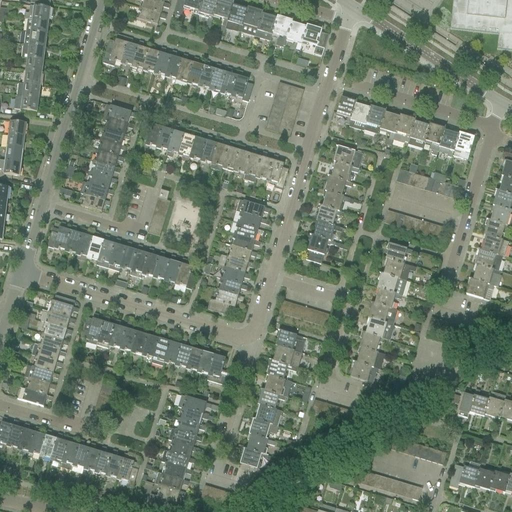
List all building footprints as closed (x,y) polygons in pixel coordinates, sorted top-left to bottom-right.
[(143,4),(142,9),(161,15),(162,10),(160,10),(161,8),(168,10),(170,6),(164,4),(150,0),(143,0),(143,4)] [(178,0),(175,12),(174,16),(181,18),(183,12),(184,8),(194,11),(193,18),(191,22),(195,23),(197,19),(197,17),(198,14),(202,0),(178,0)] [(202,0),(198,14),(197,17),(203,19),(208,20),(205,28),(209,29),(210,29),(211,25),(213,17),(218,0),(217,0),(217,2),(212,1),(212,0),(211,0),(211,1),(209,0),(202,0)] [(218,0),(213,17),(224,20),(222,26),(220,33),(224,35),(225,31),(226,28),(228,23),(233,7),(234,3),(233,3),(233,5),(227,3),(228,1),(227,3),(220,1),(218,0)] [(511,0),(453,0),(450,30),(499,35),(497,50),(511,51),(511,0)] [(26,14),(25,20),(28,20),(48,23),(49,18),(52,18),(53,10),(50,10),(50,9),(40,8),(34,7),(30,7),(29,15),(26,14)] [(226,28),(225,31),(237,34),(237,33),(240,34),(241,34),(243,25),(248,9),(247,11),(242,10),(242,7),(241,9),(234,7),(233,7),(228,23),(226,28)] [(161,15),(142,9),(140,9),(139,9),(141,10),(139,15),(140,15),(138,20),(136,20),(157,26),(159,21),(157,21),(158,19),(165,21),(166,17),(161,15)] [(243,25),(241,34),(256,38),(256,36),(262,15),(263,11),(258,10),(257,10),(257,12),(249,10),(249,9),(248,9),(243,25)] [(270,43),(273,34),(278,18),(277,17),(276,20),(271,18),(272,16),(271,18),(263,16),(264,16),(262,15),(256,36),(256,38),(255,38),(270,43)] [(278,18),(273,34),(279,36),(279,37),(282,38),(282,40),(278,39),(277,44),(278,45),(277,48),(283,49),(284,47),(285,47),(285,45),(286,44),(287,40),(293,20),(292,22),(287,21),(287,18),(286,21),(279,18),(278,18)] [(28,20),(26,33),(47,36),(48,23),(28,20)] [(300,52),(302,43),(307,26),(306,29),(301,27),(302,25),(301,25),(300,27),(293,25),(293,24),(292,24),(293,20),(287,40),(297,44),(295,50),(300,52)] [(307,26),(302,43),(308,44),(315,47),(317,47),(325,49),(326,44),(329,35),(321,33),(322,29),(321,31),(316,29),(317,27),(316,27),(316,29),(308,27),(307,26)] [(26,33),(25,46),(45,49),(47,36),(26,33)] [(116,62),(121,64),(128,40),(123,39),(124,38),(117,36),(115,45),(109,43),(103,64),(114,68),(116,62)] [(127,65),(132,67),(138,48),(133,47),(132,48),(130,47),(132,40),(128,39),(128,40),(121,64),(120,65),(121,66),(121,64),(127,66),(127,65)] [(141,76),(142,72),(149,51),(143,50),(143,51),(141,51),(143,44),(139,42),(138,48),(132,67),(130,73),(141,76)] [(21,59),(27,60),(43,62),(45,49),(25,46),(23,46),(21,59)] [(149,72),(154,74),(160,55),(155,53),(154,55),(152,54),(154,47),(150,46),(149,51),(142,72),(143,72),(143,71),(149,73),(149,72)] [(325,49),(315,47),(313,55),(322,58),(325,49)] [(160,75),(165,77),(171,58),(166,57),(165,58),(163,57),(165,50),(161,49),(160,55),(154,74),(154,75),(154,76),(155,74),(160,76),(160,75)] [(171,79),(176,80),(181,61),(177,60),(177,61),(174,61),(176,54),(172,52),(171,58),(165,77),(165,79),(166,77),(171,79)] [(182,82),(186,83),(192,64),(187,63),(187,65),(185,64),(187,57),(183,56),(181,61),(176,80),(176,82),(176,81),(182,82)] [(193,86),(198,87),(203,68),(198,66),(198,68),(196,67),(198,60),(194,59),(192,64),(186,83),(186,86),(187,84),(193,86)] [(27,60),(26,72),(42,75),(43,62),(27,60)] [(297,60),(296,66),(306,69),(308,63),(297,60)] [(204,89),(209,90),(214,71),(209,69),(209,71),(207,71),(209,63),(205,62),(203,68),(198,87),(197,89),(198,87),(204,89)] [(215,92),(220,93),(225,74),(220,73),(220,74),(218,74),(220,66),(216,65),(214,71),(209,90),(208,92),(209,92),(209,91),(215,92)] [(226,95),(231,97),(237,78),(232,76),(231,78),(229,77),(231,70),(227,69),(225,74),(220,93),(219,95),(220,95),(220,94),(226,96),(226,95)] [(26,72),(24,85),(40,87),(42,75),(26,72)] [(237,78),(231,97),(230,99),(231,99),(231,97),(237,99),(242,100),(241,102),(248,104),(253,86),(247,85),(248,81),(243,79),(242,81),(240,80),(242,73),(238,72),(237,78)] [(124,88),(126,80),(119,78),(116,86),(124,88)] [(278,84),(277,90),(289,93),(291,88),(278,84)] [(17,98),(22,98),(38,100),(40,87),(24,85),(19,85),(17,98)] [(291,88),(289,93),(302,97),(303,91),(291,88)] [(277,90),(275,96),(287,99),(289,93),(277,90)] [(289,93),(287,99),(300,103),(302,97),(289,93)] [(275,96),(273,101),(286,105),(287,99),(275,96)] [(14,111),(20,112),(37,114),(38,100),(22,98),(16,98),(14,111)] [(183,99),(181,105),(192,108),(194,102),(183,99)] [(287,99),(286,105),(298,109),(300,103),(287,99)] [(345,125),(349,126),(356,105),(357,101),(356,101),(356,104),(350,102),(351,100),(351,99),(350,102),(343,100),(343,99),(341,99),(336,116),(336,115),(347,119),(345,125)] [(273,101),(271,107),(284,111),(286,105),(273,101)] [(286,105),(284,111),(296,115),(298,109),(286,105)] [(363,133),(364,131),(371,108),(370,107),(370,110),(365,108),(365,106),(364,108),(357,106),(356,105),(349,126),(349,128),(363,133)] [(106,106),(103,117),(104,118),(109,119),(128,125),(129,120),(128,119),(128,117),(136,120),(137,115),(110,107),(106,106)] [(271,107),(270,113),(282,117),(284,111),(271,107)] [(364,131),(364,132),(378,136),(379,135),(380,133),(380,131),(385,114),(386,110),(385,112),(380,111),(381,108),(380,108),(380,111),(372,108),(371,108),(364,131)] [(228,110),(225,118),(231,120),(234,112),(228,110)] [(284,111),(282,117),(295,120),(296,115),(284,111)] [(270,113),(268,119),(280,122),(282,117),(270,113)] [(380,131),(380,133),(386,135),(387,133),(391,134),(389,140),(393,142),(401,116),(400,116),(399,119),(394,117),(395,115),(394,115),(394,117),(386,115),(387,114),(385,114),(380,131)] [(410,140),(415,123),(416,119),(415,119),(415,121),(409,120),(410,117),(409,119),(402,117),(401,116),(393,142),(404,145),(404,143),(408,144),(410,140)] [(282,117),(280,122),(293,126),(295,120),(282,117)] [(104,118),(102,123),(106,125),(107,125),(105,130),(124,136),(126,131),(124,130),(125,128),(132,131),(134,126),(128,125),(109,119),(104,118)] [(268,119),(266,125),(279,128),(280,122),(268,119)] [(145,146),(156,148),(162,129),(157,127),(156,129),(154,129),(156,121),(152,120),(144,147),(145,147),(145,146)] [(280,122),(279,128),(291,132),(293,126),(280,122)] [(10,123),(8,136),(24,138),(26,125),(10,123)] [(162,150),(167,152),(173,132),(168,131),(167,133),(165,132),(167,125),(163,123),(162,129),(156,148),(155,150),(156,150),(156,149),(162,151),(162,150)] [(423,151),(424,144),(430,125),(429,128),(424,126),(424,124),(424,123),(423,126),(416,124),(416,123),(415,123),(410,140),(408,144),(408,146),(423,151)] [(265,130),(277,134),(279,128),(266,125),(265,130)] [(424,144),(431,146),(430,150),(433,152),(432,156),(437,157),(438,153),(444,132),(446,128),(445,128),(444,130),(439,129),(440,126),(439,126),(439,128),(431,126),(432,126),(430,125),(424,144)] [(173,153),(178,155),(184,136),(179,134),(179,136),(176,135),(179,128),(174,127),(173,132),(167,152),(166,154),(167,154),(166,157),(171,159),(173,153)] [(279,128),(277,134),(290,138),(291,132),(279,128)] [(104,136),(102,141),(121,147),(123,142),(121,142),(122,139),(129,142),(130,138),(124,136),(105,130),(103,129),(103,130),(105,130),(103,136),(104,136)] [(184,156),(189,158),(194,139),(190,137),(189,139),(187,138),(189,131),(185,130),(184,136),(178,155),(177,157),(178,157),(178,155),(184,157),(184,156)] [(452,159),(453,156),(460,134),(459,134),(458,136),(453,135),(454,132),(453,135),(446,133),(446,132),(444,132),(438,153),(449,156),(448,158),(452,159)] [(195,160),(200,161),(205,142),(201,141),(200,142),(198,142),(200,134),(196,133),(194,139),(189,158),(188,160),(189,160),(189,158),(195,160)] [(453,156),(453,157),(463,161),(467,162),(475,137),(474,136),(473,139),(469,137),(469,135),(468,137),(461,135),(460,134),(455,151),(453,156)] [(8,136),(6,149),(23,151),(24,138),(8,136)] [(207,163),(211,165),(217,145),(212,144),(211,146),(209,145),(211,138),(207,136),(200,161),(199,163),(200,164),(200,162),(206,164),(207,163)] [(100,147),(99,152),(118,158),(119,153),(118,153),(118,151),(126,153),(127,149),(121,147),(102,141),(100,140),(100,141),(101,141),(100,147)] [(221,172),(222,170),(228,149),(223,147),(222,149),(220,148),(223,141),(218,140),(217,145),(211,165),(210,169),(221,173),(221,172)] [(228,149),(222,170),(233,173),(239,152),(234,151),(234,152),(231,152),(234,144),(230,143),(228,149)] [(234,172),(244,175),(250,155),(245,154),(245,156),(243,155),(245,148),(240,146),(239,152),(233,173),(234,172)] [(334,161),(333,162),(350,167),(358,170),(363,155),(361,155),(336,147),(336,148),(338,148),(337,153),(334,153),(337,154),(334,161)] [(5,162),(21,164),(23,151),(6,149),(5,162)] [(254,184),(255,180),(261,159),(256,157),(256,159),(254,158),(256,151),(252,150),(250,155),(244,175),(243,181),(254,184)] [(97,158),(95,163),(115,169),(116,164),(114,164),(115,162),(122,164),(124,160),(118,158),(99,152),(97,151),(97,152),(98,152),(96,158),(97,158)] [(262,180),(267,181),(272,162),(267,161),(267,162),(265,162),(267,155),(263,153),(261,159),(255,180),(256,179),(262,180)] [(502,176),(501,177),(511,180),(511,156),(503,153),(502,154),(503,154),(501,161),(500,161),(506,163),(504,168),(502,167),(502,168),(504,168),(502,176)] [(272,162),(267,181),(266,183),(274,186),(273,190),(282,192),(288,171),(282,169),(283,165),(278,164),(278,165),(276,165),(278,158),(274,157),(272,162)] [(0,161),(0,170),(4,171),(3,176),(9,176),(19,178),(21,164),(5,162),(0,161)] [(331,176),(331,178),(347,183),(351,172),(357,174),(358,170),(350,167),(333,162),(333,163),(336,164),(334,169),(332,168),(334,169),(332,176),(331,176)] [(90,173),(90,174),(111,180),(113,175),(111,175),(112,173),(119,175),(120,171),(115,169),(95,163),(93,163),(95,164),(93,169),(94,169),(92,174),(90,173)] [(396,183),(402,185),(405,173),(399,171),(396,183)] [(402,185),(407,187),(411,174),(405,173),(402,185)] [(90,180),(89,185),(108,191),(109,186),(108,186),(108,184),(116,186),(117,182),(111,180),(90,174),(91,175),(90,180)] [(407,187),(413,189),(417,176),(411,174),(407,187)] [(325,190),(325,192),(341,197),(344,186),(351,188),(352,184),(347,183),(331,178),(327,176),(327,177),(329,178),(328,183),(325,182),(325,183),(328,183),(325,191),(325,190)] [(413,189),(419,190),(423,178),(417,176),(413,189)] [(499,191),(499,192),(511,196),(511,180),(501,177),(503,178),(502,183),(499,183),(502,184),(499,191)] [(419,190),(425,192),(428,180),(423,178),(419,190)] [(425,192),(431,194),(434,181),(428,180),(425,192)] [(456,188),(458,188),(462,190),(465,182),(458,180),(456,188)] [(431,194),(436,195),(440,183),(434,181),(431,194)] [(83,183),(79,195),(85,197),(105,202),(106,197),(104,197),(105,195),(113,197),(114,193),(108,191),(89,185),(83,183)] [(436,195),(442,197),(446,185),(440,183),(436,195)] [(442,197),(448,199),(452,187),(446,185),(442,197)] [(0,201),(7,203),(8,197),(12,194),(9,190),(9,189),(6,186),(3,188),(0,188),(0,201)] [(452,187),(448,199),(454,201),(458,188),(456,188),(452,187)] [(160,191),(158,199),(167,202),(169,194),(160,191)] [(493,205),(492,207),(511,212),(511,196),(499,192),(495,191),(495,192),(497,192),(495,197),(493,197),(495,198),(493,205)] [(322,206),(322,207),(339,212),(342,202),(348,204),(349,200),(350,200),(341,197),(325,192),(324,192),(327,193),(325,198),(323,197),(323,198),(325,199),(323,206),(322,206)] [(80,206),(80,207),(101,214),(103,208),(101,208),(102,206),(109,208),(110,204),(105,202),(85,197),(83,202),(84,202),(82,207),(80,206)] [(158,199),(156,205),(168,209),(170,203),(167,202),(158,199)] [(239,201),(236,212),(240,214),(261,220),(263,215),(261,214),(261,212),(269,215),(270,211),(239,201)] [(156,205),(154,211),(166,214),(168,209),(156,205)] [(316,220),(316,222),(332,226),(335,216),(342,218),(343,214),(339,212),(322,207),(318,206),(320,207),(319,212),(317,212),(316,212),(319,213),(317,220),(316,220)] [(490,222),(511,228),(511,212),(492,207),(494,208),(493,213),(491,212),(491,213),(493,213),(490,221),(490,222)] [(154,211),(152,217),(165,220),(166,214),(154,211)] [(383,224),(389,226),(393,214),(387,212),(383,224)] [(240,221),(238,225),(258,231),(259,226),(257,226),(258,224),(265,226),(269,227),(270,223),(266,222),(267,222),(261,220),(240,214),(240,215),(242,215),(240,221)] [(389,226),(395,228),(399,215),(393,214),(389,226)] [(395,228),(401,230),(405,217),(399,215),(395,228)] [(152,217),(151,223),(163,226),(165,220),(152,217)] [(401,230),(407,231),(410,219),(405,217),(401,230)] [(407,231),(412,233),(416,221),(410,219),(407,231)] [(412,233),(418,235),(422,222),(416,221),(412,233)] [(484,235),(483,236),(500,241),(503,230),(510,232),(511,228),(490,222),(486,221),(488,222),(487,227),(484,226),(484,227),(486,227),(484,235)] [(314,236),(314,235),(313,237),(330,242),(333,231),(339,233),(341,229),(332,226),(316,222),(318,222),(316,228),(314,227),(316,228),(314,236)] [(418,235),(424,237),(428,224),(422,222),(418,235)] [(60,250),(65,252),(70,232),(66,231),(65,233),(63,232),(65,225),(61,223),(58,235),(51,233),(47,248),(54,250),(54,249),(60,251),(60,250)] [(151,223),(149,228),(161,232),(163,226),(151,223)] [(229,234),(235,236),(254,242),(256,237),(254,237),(255,235),(262,237),(263,233),(258,231),(238,225),(232,223),(229,234)] [(424,237),(430,238),(434,226),(428,224),(424,237)] [(430,238),(436,240),(439,228),(434,226),(430,238)] [(71,254),(76,255),(81,236),(77,234),(76,236),(74,235),(76,228),(72,227),(70,232),(65,252),(64,254),(65,252),(71,254)] [(161,232),(149,228),(147,234),(159,238),(161,232)] [(439,228),(436,240),(442,242),(445,229),(439,228)] [(74,260),(85,264),(93,239),(88,238),(87,239),(85,239),(87,231),(83,230),(81,236),(76,255),(74,260)] [(93,239),(87,259),(91,260),(98,262),(103,242),(99,241),(98,243),(96,242),(98,235),(94,233),(93,239)] [(233,243),(232,248),(251,253),(253,248),(251,248),(251,246),(259,248),(260,244),(254,242),(237,237),(235,236),(234,241),(233,243)] [(313,237),(309,236),(311,237),(310,242),(308,241),(307,242),(310,242),(308,250),(307,250),(307,252),(308,252),(306,261),(321,266),(324,256),(323,256),(326,245),(333,247),(334,243),(330,242),(313,237)] [(481,251),(502,258),(504,258),(508,244),(500,241),(483,236),(483,237),(485,237),(484,242),(482,242),(484,243),(482,250),(481,250),(481,251)] [(107,270),(108,267),(115,246),(110,244),(109,246),(107,245),(109,238),(105,237),(103,242),(98,262),(96,267),(107,270)] [(107,270),(107,271),(118,274),(119,270),(120,268),(126,249),(121,248),(120,249),(118,249),(120,241),(116,240),(115,246),(109,264),(108,267),(107,270)] [(126,270),(131,271),(137,252),(132,251),(131,253),(129,252),(131,245),(127,243),(126,249),(120,268),(119,270),(120,270),(120,269),(126,270)] [(386,259),(385,261),(388,261),(402,265),(405,255),(412,257),(413,252),(388,245),(390,246),(389,251),(386,251),(388,252),(386,259)] [(131,271),(129,277),(141,280),(142,277),(142,275),(142,274),(148,256),(143,254),(142,256),(140,255),(143,248),(138,247),(137,252),(131,271)] [(229,254),(228,258),(248,264),(249,260),(247,259),(248,257),(255,259),(256,255),(257,255),(251,253),(232,248),(231,252),(230,254),(229,254)] [(142,277),(146,278),(147,277),(148,277),(148,276),(153,278),(159,259),(154,258),(153,259),(151,259),(153,251),(149,250),(148,256),(142,274),(142,275),(142,277)] [(502,258),(481,251),(477,250),(477,251),(479,251),(478,256),(475,256),(478,257),(475,264),(475,266),(498,273),(502,258)] [(159,280),(164,281),(170,262),(165,261),(164,263),(162,262),(164,254),(160,253),(159,259),(153,278),(152,280),(153,280),(153,278),(159,280)] [(170,283),(175,285),(181,266),(176,264),(175,266),(173,265),(176,258),(172,257),(170,262),(164,281),(164,283),(164,282),(170,283)] [(228,259),(225,270),(244,276),(246,271),(244,270),(245,268),(252,270),(253,266),(248,264),(228,258),(227,258),(226,259),(228,259)] [(181,266),(175,285),(174,286),(175,287),(175,285),(181,287),(182,286),(186,288),(186,290),(191,291),(196,276),(191,275),(192,269),(187,267),(186,269),(184,268),(187,261),(183,260),(181,266)] [(415,269),(402,265),(388,261),(386,267),(384,266),(383,267),(386,267),(384,275),(383,274),(383,276),(379,275),(381,276),(406,282),(406,283),(409,272),(414,274),(415,269)] [(206,264),(203,275),(209,277),(212,266),(206,264)] [(472,279),(472,281),(488,286),(493,287),(495,288),(498,277),(500,273),(498,273),(475,266),(474,266),(477,267),(475,272),(473,271),(473,272),(475,272),(473,279),(472,279)] [(223,276),(222,281),(241,286),(243,282),(241,281),(241,279),(249,281),(250,277),(244,276),(225,270),(223,269),(223,270),(225,270),(223,276)] [(401,297),(406,282),(381,276),(380,281),(377,280),(377,281),(379,282),(377,289),(376,291),(378,291),(401,297)] [(220,287),(218,292),(238,298),(239,293),(238,292),(238,290),(245,292),(247,288),(241,286),(222,281),(221,281),(220,280),(220,281),(222,281),(220,287)] [(488,286),(472,281),(468,280),(470,281),(469,286),(466,285),(466,286),(469,286),(466,294),(465,296),(489,303),(493,287),(488,286)] [(116,281),(114,287),(126,291),(127,285),(116,281)] [(175,287),(174,286),(173,291),(184,294),(186,290),(186,288),(182,286),(181,287),(175,285),(175,287)] [(238,298),(218,292),(217,291),(217,292),(218,292),(217,298),(217,297),(215,302),(214,302),(213,302),(209,301),(207,311),(226,316),(229,307),(234,309),(236,304),(234,303),(235,301),(242,303),(243,299),(238,298)] [(370,305),(372,306),(390,310),(393,300),(400,302),(401,297),(378,291),(377,296),(375,296),(377,297),(375,304),(374,304),(374,305),(370,304),(370,305)] [(51,309),(50,314),(70,320),(71,315),(69,314),(70,312),(77,314),(78,310),(73,308),(74,303),(55,297),(53,303),(52,302),(52,303),(54,303),(52,309),(51,309)] [(278,315),(284,316),(288,304),(282,302),(278,315)] [(284,316),(290,318),(294,306),(288,304),(284,316)] [(290,318),(296,320),(300,307),(294,306),(290,318)] [(368,318),(367,320),(393,327),(397,312),(390,310),(372,306),(371,311),(368,310),(368,311),(370,311),(368,318)] [(296,320),(302,322),(305,309),(300,307),(296,320)] [(302,322),(308,323),(311,311),(305,309),(302,322)] [(308,323),(313,325),(317,313),(311,311),(308,323)] [(24,312),(22,318),(31,321),(32,315),(24,312)] [(48,320),(47,325),(66,331),(68,326),(66,325),(67,323),(74,325),(75,321),(70,320),(50,314),(48,313),(48,314),(50,314),(49,320),(48,320)] [(313,325),(319,327),(323,314),(317,313),(313,325)] [(323,314),(319,327),(325,329),(329,316),(323,314)] [(83,332),(81,338),(87,340),(86,342),(85,344),(97,348),(104,324),(99,323),(98,324),(96,324),(98,316),(94,315),(93,321),(87,319),(83,332)] [(108,351),(108,348),(115,327),(110,326),(109,327),(107,327),(109,320),(105,318),(104,324),(97,348),(108,351)] [(427,331),(433,333),(436,320),(430,319),(427,331)] [(361,335),(363,335),(386,341),(390,343),(394,328),(393,327),(367,320),(370,321),(368,326),(366,326),(368,327),(366,334),(365,334),(365,335),(361,334),(361,335)] [(433,333),(438,335),(442,322),(436,320),(433,333)] [(115,348),(120,350),(126,331),(121,329),(120,331),(118,330),(120,323),(116,322),(115,327),(108,348),(109,348),(109,347),(115,349),(115,348)] [(438,335),(444,336),(448,324),(442,322),(438,335)] [(45,331),(43,336),(63,342),(65,337),(63,336),(63,334),(71,336),(72,332),(66,331),(47,325),(45,324),(45,325),(47,325),(45,331)] [(444,336),(450,338),(454,325),(448,324),(444,336)] [(126,351),(131,353),(137,334),(132,332),(131,334),(129,333),(131,326),(127,325),(126,331),(120,350),(119,351),(120,351),(120,350),(126,351)] [(450,338),(456,340),(460,327),(454,325),(450,338)] [(456,340),(462,341),(466,329),(460,327),(456,340)] [(137,354),(142,356),(148,337),(143,336),(142,337),(140,337),(143,329),(139,328),(137,334),(131,353),(130,354),(131,355),(131,353),(137,355),(137,354)] [(466,329),(462,341),(468,343),(471,331),(466,329)] [(148,358),(153,359),(159,340),(154,339),(153,341),(151,340),(154,333),(153,333),(149,331),(148,337),(142,356),(142,358),(142,357),(148,358)] [(276,345),(275,346),(300,354),(302,354),(305,343),(304,343),(302,342),(303,338),(278,331),(280,332),(278,338),(276,337),(276,338),(278,338),(276,345)] [(41,342),(40,346),(60,352),(61,348),(59,347),(60,345),(67,347),(68,343),(63,342),(43,336),(42,335),(42,336),(43,336),(42,342),(41,342)] [(163,368),(164,364),(170,344),(165,342),(165,344),(163,344),(165,336),(161,335),(159,341),(159,340),(153,359),(152,365),(163,368)] [(359,349),(361,350),(375,354),(378,344),(385,346),(386,341),(363,335),(362,340),(360,340),(359,340),(362,341),(360,347),(359,347),(359,349)] [(170,364),(176,366),(181,347),(177,346),(176,348),(174,347),(176,340),(172,338),(170,344),(164,364),(164,365),(165,363),(170,365),(170,364)] [(181,368),(186,369),(192,350),(187,349),(187,350),(185,350),(187,342),(183,341),(181,347),(176,366),(175,368),(176,366),(181,368)] [(192,371),(197,372),(203,353),(198,352),(198,353),(196,353),(198,346),(194,344),(192,350),(186,369),(186,371),(186,370),(192,371)] [(31,356),(35,357),(56,363),(58,359),(56,358),(57,356),(64,358),(65,354),(60,352),(40,346),(34,345),(31,356)] [(273,361),(273,362),(294,368),(296,369),(297,369),(302,354),(300,354),(275,346),(275,347),(277,348),(276,353),(273,352),(273,353),(276,354),(273,361)] [(204,374),(208,376),(214,357),(209,355),(209,357),(207,356),(209,349),(205,348),(203,353),(197,372),(197,373),(197,374),(198,373),(204,375),(204,374)] [(352,363),(355,364),(373,369),(378,371),(379,371),(383,361),(387,362),(389,358),(384,356),(375,354),(361,350),(357,363),(356,364),(352,363)] [(214,357),(208,376),(208,377),(208,378),(207,383),(227,389),(230,378),(229,378),(230,374),(222,372),(226,360),(220,358),(220,360),(217,360),(220,352),(216,351),(214,357)] [(35,362),(33,368),(53,374),(54,370),(53,369),(54,367),(61,369),(62,365),(56,363),(35,357),(35,358),(37,358),(35,363),(35,362)] [(267,375),(266,376),(283,381),(286,370),(286,371),(287,370),(293,372),(296,373),(297,369),(296,369),(294,368),(273,362),(269,361),(271,362),(269,367),(267,367),(269,368),(267,375)] [(350,377),(350,379),(367,384),(372,385),(376,374),(377,375),(378,371),(373,369),(355,364),(353,369),(351,369),(353,370),(351,377),(350,377)] [(27,367),(24,378),(28,379),(30,379),(50,385),(51,381),(49,380),(50,378),(57,380),(59,376),(53,374),(33,368),(27,367)] [(400,370),(398,376),(405,379),(407,373),(400,370)] [(264,390),(264,391),(285,398),(287,398),(291,384),(283,381),(266,376),(266,377),(269,377),(267,382),(265,382),(267,383),(265,390),(264,390)] [(28,385),(27,390),(46,396),(48,392),(46,391),(47,389),(54,391),(55,387),(50,385),(28,379),(28,380),(30,380),(29,385),(28,385)] [(103,387),(114,390),(116,384),(104,381),(103,387)] [(102,386),(100,392),(113,396),(114,390),(103,387),(102,386)] [(46,396),(27,390),(25,390),(25,391),(27,391),(25,396),(23,402),(22,401),(22,402),(43,408),(45,403),(43,402),(44,400),(51,402),(52,398),(46,396)] [(258,404),(258,406),(274,411),(277,400),(278,400),(284,402),(285,398),(264,391),(260,390),(260,391),(262,391),(261,397),(259,396),(259,397),(260,397),(258,404)] [(482,418),(483,418),(488,402),(478,399),(478,398),(480,392),(475,391),(473,399),(464,396),(457,417),(467,420),(466,420),(467,420),(469,414),(474,415),(474,417),(474,418),(475,415),(482,418)] [(100,392),(98,398),(111,402),(113,396),(100,392)] [(497,420),(499,421),(505,398),(491,393),(488,402),(483,418),(484,418),(484,416),(489,418),(489,420),(490,418),(497,420)] [(454,396),(451,404),(457,406),(459,398),(454,396)] [(511,404),(509,404),(509,403),(508,403),(510,397),(506,396),(505,398),(499,421),(500,418),(505,420),(504,422),(505,422),(505,420),(511,422),(511,404)] [(181,397),(178,408),(181,409),(203,415),(204,410),(202,410),(203,408),(210,410),(217,412),(218,408),(212,406),(185,398),(181,397)] [(98,398),(97,404),(109,408),(111,402),(98,398)] [(310,414),(316,415),(320,403),(314,401),(310,414)] [(316,415),(322,417),(326,405),(320,403),(316,415)] [(97,404),(95,410),(107,413),(109,408),(97,404)] [(322,417),(328,419),(332,407),(326,405),(322,417)] [(256,420),(255,421),(272,426),(276,427),(277,428),(280,417),(282,417),(283,413),(274,411),(258,406),(260,407),(258,412),(256,412),(258,413),(256,420)] [(328,419),(334,421),(337,408),(332,407),(328,419)] [(334,421),(340,422),(343,410),(337,408),(334,421)] [(181,416),(180,421),(199,427),(201,421),(199,421),(200,419),(207,421),(212,422),(213,419),(208,418),(208,417),(203,415),(181,409),(181,410),(183,410),(181,416)] [(95,410),(93,415),(106,419),(107,413),(95,410)] [(340,422),(345,424),(349,412),(343,410),(340,422)] [(349,412),(345,424),(351,426),(355,414),(349,412)] [(93,415),(91,421),(104,425),(106,419),(93,415)] [(2,445),(6,446),(12,427),(7,425),(7,427),(5,427),(7,419),(3,418),(0,427),(0,426),(0,444),(1,445),(2,445)] [(178,427),(177,432),(196,437),(198,433),(196,432),(197,430),(204,432),(205,428),(199,427),(180,421),(178,420),(178,421),(179,421),(178,427)] [(249,434),(249,435),(265,440),(269,430),(275,432),(276,427),(272,426),(255,421),(251,420),(251,421),(253,421),(252,426),(250,426),(249,426),(252,427),(249,434)] [(13,448),(17,449),(23,430),(19,429),(18,430),(16,430),(18,422),(14,421),(12,427),(6,446),(6,448),(7,447),(12,448),(13,448)] [(104,425),(91,421),(90,427),(102,431),(104,425)] [(28,455),(29,453),(35,433),(30,432),(29,434),(27,433),(29,426),(25,424),(23,430),(17,449),(17,451),(17,452),(18,450),(24,452),(24,451),(28,453),(28,455)] [(39,458),(40,457),(46,437),(41,435),(40,437),(38,436),(40,429),(36,428),(35,433),(29,453),(35,455),(39,456),(39,458)] [(171,430),(168,442),(171,443),(172,442),(193,448),(194,444),(193,443),(193,441),(201,443),(202,439),(196,437),(177,432),(175,431),(173,431),(171,430)] [(50,462),(51,460),(57,440),(52,439),(51,440),(49,440),(51,432),(47,431),(46,437),(40,457),(50,460),(50,461),(50,462)] [(61,465),(68,443),(63,442),(62,444),(60,443),(63,436),(58,434),(57,440),(51,460),(57,462),(57,461),(61,463),(61,465)] [(247,449),(246,451),(263,455),(266,445),(273,447),(274,443),(265,440),(249,435),(249,436),(251,437),(247,450),(247,449)] [(385,449),(391,451),(395,439),(389,437),(385,449)] [(61,466),(60,469),(71,472),(72,470),(79,447),(74,445),(73,447),(71,446),(74,439),(69,438),(68,443),(61,465),(61,466)] [(391,451),(397,453),(400,441),(395,439),(391,451)] [(72,470),(71,472),(82,475),(82,476),(83,473),(83,471),(84,470),(90,450),(85,448),(84,450),(82,450),(85,442),(80,441),(79,447),(72,470)] [(397,453),(402,455),(406,442),(400,441),(397,453)] [(172,449),(170,454),(189,460),(191,455),(190,454),(190,452),(197,454),(198,451),(198,450),(193,448),(172,442),(171,443),(173,443),(171,449),(172,449)] [(402,455),(408,456),(412,444),(406,442),(402,455)] [(94,475),(95,473),(101,453),(96,452),(95,453),(93,453),(96,445),(91,444),(90,450),(84,470),(90,472),(90,471),(94,473),(94,474),(94,475)] [(408,456),(414,458),(418,446),(412,444),(408,456)] [(414,458),(420,460),(424,448),(418,446),(414,458)] [(105,478),(106,477),(112,456),(107,455),(106,457),(104,456),(107,449),(102,447),(101,453),(95,473),(105,476),(105,478)] [(420,460),(426,462),(429,449),(424,448),(420,460)] [(426,462),(431,463),(435,451),(429,449),(426,462)] [(240,464),(240,465),(257,470),(259,470),(261,464),(259,463),(260,459),(266,461),(267,457),(263,455),(246,451),(242,450),(244,451),(241,464),(240,464)] [(116,481),(117,480),(123,460),(118,458),(118,460),(116,460),(118,452),(114,451),(112,456),(106,477),(112,478),(116,479),(116,481)] [(431,463),(437,465),(441,453),(435,451),(431,463)] [(164,452),(161,463),(166,465),(167,465),(186,470),(188,466),(186,465),(187,463),(194,465),(195,461),(189,460),(170,454),(164,452)] [(441,453),(437,465),(443,467),(447,455),(441,453)] [(123,460),(117,480),(123,482),(123,481),(128,483),(126,488),(132,490),(138,471),(132,469),(134,463),(129,462),(128,463),(126,463),(129,455),(125,454),(123,460)] [(472,489),(474,489),(479,473),(468,470),(468,469),(470,463),(466,462),(463,469),(456,467),(455,467),(449,488),(450,488),(450,487),(457,489),(457,490),(458,490),(460,484),(465,486),(464,488),(465,488),(465,486),(473,488),(472,489)] [(488,491),(489,492),(494,475),(484,472),(483,472),(485,466),(482,464),(481,464),(479,473),(474,489),(475,487),(480,489),(479,491),(480,491),(481,489),(488,491)] [(165,471),(164,476),(183,482),(184,477),(183,476),(184,474),(191,476),(192,472),(186,470),(167,465),(166,465),(165,471)] [(5,467),(2,476),(9,478),(9,476),(11,471),(11,469),(5,467)] [(503,494),(504,494),(509,478),(499,475),(499,474),(501,468),(497,467),(494,475),(489,492),(490,489),(495,491),(495,493),(496,491),(503,493),(503,494)] [(360,485),(366,487),(370,474),(364,472),(360,485)] [(155,485),(159,486),(180,492),(181,488),(180,487),(180,485),(187,487),(189,483),(183,482),(164,476),(158,474),(155,485)] [(366,487),(372,488),(376,476),(370,474),(366,487)] [(372,488),(378,490),(381,478),(376,476),(372,488)] [(378,490),(383,492),(387,479),(381,478),(378,490)] [(383,492),(389,494),(393,481),(387,479),(383,492)] [(389,494),(395,495),(399,483),(393,481),(389,494)] [(331,483),(329,489),(340,492),(342,486),(331,483)] [(395,495),(401,497),(405,485),(399,483),(395,495)] [(401,497),(407,499),(410,486),(405,485),(401,497)] [(180,492),(159,486),(158,487),(160,487),(158,493),(159,493),(157,498),(150,496),(147,506),(166,511),(168,511),(172,502),(177,504),(178,498),(176,498),(177,496),(184,498),(185,494),(180,492)] [(407,499),(412,501),(416,488),(410,486),(407,499)] [(201,499),(206,501),(210,488),(204,487),(201,499)] [(206,501),(212,503),(216,490),(210,488),(206,501)] [(416,488),(412,501),(418,502),(422,490),(416,488)] [(212,503),(218,504),(222,492),(216,490),(212,503)] [(218,504),(224,506),(228,494),(222,492),(218,504)] [(224,506),(230,508),(234,495),(228,494),(224,506)] [(230,508),(236,510),(239,497),(234,495),(230,508)] [(239,497),(236,510),(242,511),(245,499),(239,497)]
